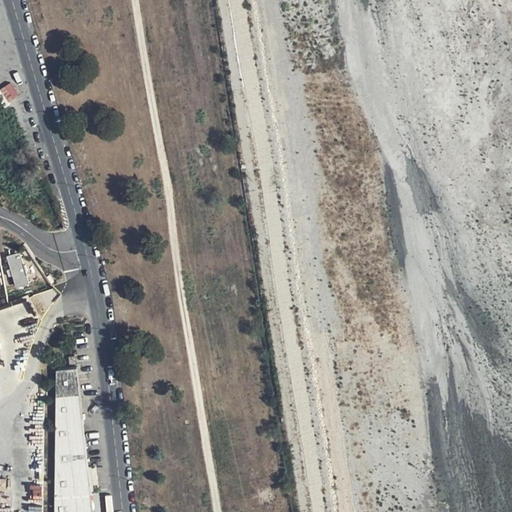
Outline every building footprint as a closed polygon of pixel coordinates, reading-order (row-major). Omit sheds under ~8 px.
[(9,101),(20,95),(13,81),(2,87),(9,101)] [(22,266),(18,254),(8,257),(12,269),(7,270),(9,276),(13,274),(16,285),(27,282),(23,272),(26,270),(25,265),(22,266)] [(26,298),(28,336),(37,335),(36,322),(32,322),(32,312),(37,311),(36,298),(26,298)] [(56,511),(93,511),(77,368),(76,367),(57,369),(56,371),(56,432),(56,461),(56,511)] [(45,511),(44,407),(34,407),(34,511),(45,511)] [(0,475),(0,488),(11,489),(10,475),(0,475)]
